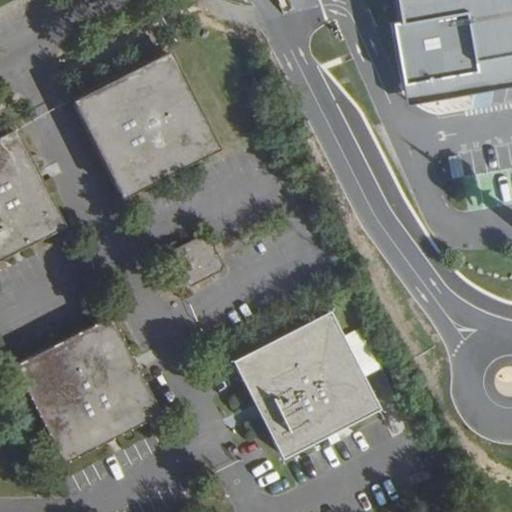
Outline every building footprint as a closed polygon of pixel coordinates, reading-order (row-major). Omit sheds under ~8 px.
[(122,74),(71,99),(120,195),(215,147),(166,52),(122,74)] [(12,131),(0,137),(0,260),(62,229),(12,131)] [(224,265),(207,231),(170,250),(186,284),(224,265)] [(379,410),(332,314),(236,360),(283,456),(379,410)] [(114,328),(20,374),(44,421),(70,473),(117,449),(162,426),(114,328)]
